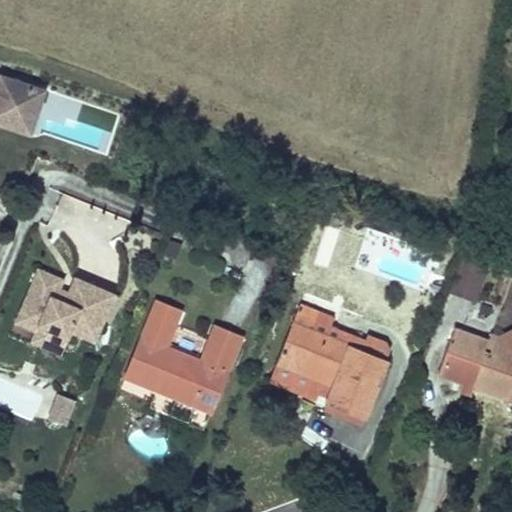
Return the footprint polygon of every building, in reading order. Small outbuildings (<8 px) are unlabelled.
[(34,115),(42,90),(0,75),(0,122),(11,127),(15,113),(21,111),(34,115)] [(29,132),(34,115),(21,111),(15,113),(11,127),(29,132)] [(0,209),(3,210),(15,183),(0,176),(0,209)] [(54,235),(44,263),(73,274),(83,246),(54,235)] [(466,260),(454,292),(478,301),(490,269),(466,260)] [(37,282),(16,333),(39,342),(68,354),(73,342),(96,352),(114,307),(75,291),(73,296),(37,282)] [(300,310),(293,328),(315,337),(322,318),(300,310)] [(160,311),(129,389),(210,421),(231,369),(207,359),(203,368),(168,354),(182,320),(160,311)] [(456,327),(439,372),(511,399),(511,333),(508,335),(505,345),(491,340),(456,327)] [(270,384),(365,424),(388,367),(315,337),(293,328),(270,384)] [(508,335),(495,330),(491,340),(505,345),(508,335)] [(39,342),(34,353),(63,365),(68,354),(39,342)] [(44,421),(64,429),(75,400),(55,392),(44,421)]
